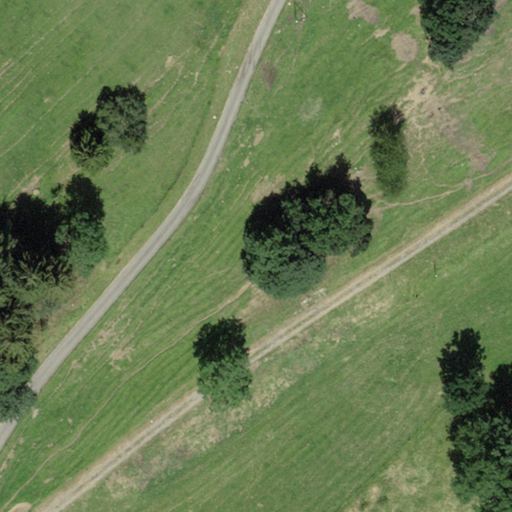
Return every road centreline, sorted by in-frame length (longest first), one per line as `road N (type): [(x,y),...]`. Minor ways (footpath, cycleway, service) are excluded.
road 1 (track): [(52,511),(300,326),(511,183)]
road 2 (unclassified): [(0,436),(197,189),(280,0)]
